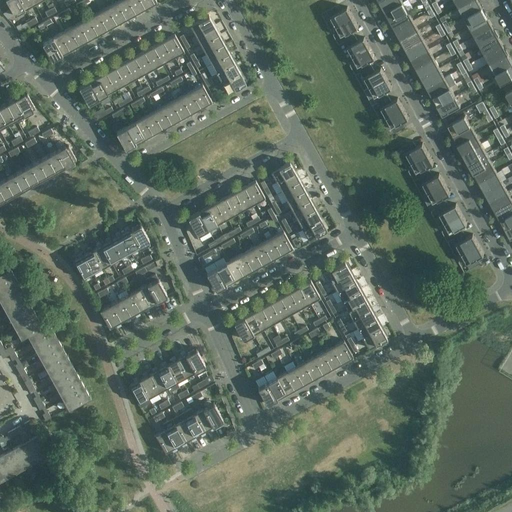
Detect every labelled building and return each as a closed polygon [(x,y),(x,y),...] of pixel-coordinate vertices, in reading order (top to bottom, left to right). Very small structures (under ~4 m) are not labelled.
[(24,9),(19,0),(6,0),(15,14),(24,9)] [(34,4),(31,0),(19,0),(24,9),(34,4)] [(128,17),(118,0),(109,6),(118,23),(128,17)] [(137,12),(130,0),(119,0),(118,0),(128,17),(137,12)] [(147,7),(142,0),(130,0),(137,12),(147,7)] [(385,11),(403,1),(402,0),(382,0),(380,2),(385,11)] [(464,17),(482,7),(478,0),(472,0),(459,7),(464,17)] [(84,5),(82,1),(75,4),(78,9),(84,5)] [(390,21),(408,11),(403,1),(385,11),(390,21)] [(353,16),(347,6),(341,10),(338,5),(327,11),(335,26),(353,16)] [(118,23),(109,6),(100,11),(109,28),(118,23)] [(469,26),(487,16),(482,7),(464,17),(469,26)] [(71,12),(69,8),(63,11),(65,16),(71,12)] [(65,16),(63,11),(56,15),(59,19),(65,16)] [(109,28),(100,11),(90,16),(99,33),(109,28)] [(395,30),(413,20),(408,11),(390,21),(395,30)] [(196,35),(215,24),(214,25),(209,15),(190,25),(196,35)] [(99,33),(90,16),(81,21),(90,38),(99,33)] [(352,30),(358,26),(353,16),(335,26),(344,41),(355,35),(352,30)] [(475,36),(493,26),(487,16),(469,26),(475,36)] [(52,23),(50,18),(44,22),(46,26),(52,23)] [(401,40),(418,30),(413,20),(395,30),(401,40)] [(90,38),(81,21),(71,27),(81,43),(90,38)] [(46,26),(44,22),(38,25),(40,30),(46,26)] [(201,44),(220,34),(219,34),(214,25),(215,25),(215,24),(196,35),(201,44)] [(480,45),(498,35),(493,26),(475,36),(480,45)] [(81,43),(71,27),(62,32),(71,49),(81,43)] [(406,49),(424,39),(418,30),(401,40),(406,49)] [(71,49),(62,32),(52,37),(62,54),(71,49)] [(184,51),(175,34),(165,39),(174,56),(184,51)] [(206,54),(226,43),(225,43),(224,44),(219,35),(220,34),(201,44),(206,54)] [(370,47),(364,37),(358,40),(355,35),(344,41),(352,56),(370,47)] [(485,55),(503,45),(498,35),(480,45),(485,55)] [(62,54),(52,37),(42,43),(52,60),(62,54)] [(174,56),(165,39),(155,44),(164,61),(174,56)] [(411,58),(429,49),(424,39),(406,49),(411,58)] [(211,63),(231,53),(231,52),(230,53),(225,44),(226,43),(206,54),(211,63)] [(164,61),(155,44),(145,50),(155,67),(164,61)] [(490,64),(508,54),(503,45),(485,55),(490,64)] [(369,60),(375,57),(370,47),(352,56),(361,72),(372,66),(369,60)] [(416,68),(434,58),(429,49),(411,58),(416,68)] [(155,67),(145,50),(136,55),(145,72),(155,67)] [(217,73),(236,62),(235,62),(230,54),(231,53),(211,63),(217,73)] [(495,74),(511,64),(511,61),(508,54),(490,64),(495,74)] [(145,72),(136,55),(127,60),(136,77),(145,72)] [(421,77),(439,68),(434,58),(416,68),(421,77)] [(136,77),(127,60),(117,65),(127,82),(136,77)] [(222,82),(241,72),(241,71),(240,72),(235,63),(236,62),(217,73),(222,82)] [(511,77),(511,64),(495,74),(501,84),(511,77)] [(127,82),(117,65),(108,71),(117,88),(127,82)] [(387,77),(381,67),(375,71),(372,66),(361,72),(369,87),(387,77)] [(427,87),(445,77),(439,68),(421,77),(427,87)] [(117,88),(108,71),(98,76),(108,93),(117,88)] [(246,82),(240,72),(241,72),(222,82),(227,92),(246,82)] [(108,93),(98,76),(89,81),(98,98),(108,93)] [(386,91),(392,87),(387,77),(369,87),(377,102),(388,96),(386,91)] [(432,96),(450,87),(445,77),(427,87),(432,96)] [(98,98),(89,81),(79,87),(88,104),(98,98)] [(212,101),(202,84),(192,90),(202,106),(212,101)] [(437,106),(455,96),(450,87),(432,96),(437,106)] [(202,106),(192,90),(183,95),(192,112),(202,106)] [(35,107),(27,93),(27,94),(25,95),(24,93),(15,97),(25,115),(34,110),(32,108),(34,107),(35,107)] [(192,112),(183,95),(173,100),(183,117),(192,112)] [(403,108),(398,98),(391,101),(388,96),(377,102),(386,117),(403,108)] [(461,106),(455,96),(437,106),(443,116),(461,106)] [(25,115),(15,97),(7,102),(16,119),(25,115)] [(183,117),(173,100),(164,105),(173,122),(183,117)] [(16,119),(7,102),(0,105),(0,110),(8,124),(16,119)] [(173,122),(164,105),(155,111),(164,127),(173,122)] [(402,121),(409,117),(403,108),(386,117),(394,133),(405,127),(402,121)] [(164,127),(155,111),(145,116),(154,133),(164,127)] [(471,124),(465,114),(447,124),(453,134),(471,124)] [(154,133),(145,116),(136,121),(145,138),(154,133)] [(145,138),(136,121),(126,126),(135,143),(145,138)] [(458,144),(476,134),(471,124),(453,134),(458,144)] [(135,143),(126,126),(116,132),(125,149),(135,143)] [(463,153),(481,143),(476,134),(458,144),(463,153)] [(428,153),(423,143),(416,146),(413,141),(402,147),(411,162),(428,153)] [(468,163),(486,153),(481,143),(463,153),(468,163)] [(76,159),(68,145),(68,146),(66,146),(65,144),(56,149),(66,166),(75,162),(74,159),(75,159),(76,159)] [(66,166),(56,149),(48,154),(58,171),(66,166)] [(427,166),(434,162),(428,153),(411,162),(419,177),(430,171),(427,166)] [(474,172),(492,162),(486,153),(468,163),(474,172)] [(58,171),(48,154),(40,159),(49,176),(58,171)] [(49,176),(40,159),(31,163),(41,180),(49,176)] [(276,181),(296,171),(296,170),(295,171),(289,161),(271,171),(276,181)] [(479,182),(497,172),(492,162),(474,172),(479,182)] [(41,180),(31,163),(23,168),(32,185),(41,180)] [(32,185),(23,168),(14,172),(24,190),(32,185)] [(282,191),(301,180),(300,180),(295,171),(296,171),(276,181),(282,191)] [(445,183),(439,173),(433,177),(430,171),(419,177),(427,193),(445,183)] [(24,190),(14,172),(6,177),(16,194),(24,190)] [(484,191),(502,181),(497,172),(479,182),(484,191)] [(16,194),(6,177),(0,180),(0,186),(7,199),(16,194)] [(265,197),(255,180),(245,185),(255,202),(265,197)] [(287,200),(306,189),(305,190),(300,181),(301,180),(282,191),(287,200)] [(489,201),(507,191),(502,181),(484,191),(489,201)] [(444,196),(450,193),(445,183),(427,193),(436,208),(447,202),(444,196)] [(255,202),(245,185),(236,191),(245,208),(255,202)] [(292,210),(312,199),(311,199),(310,199),(305,190),(307,190),(306,189),(287,200),(292,210)] [(245,208),(236,191),(226,196),(236,213),(245,208)] [(495,210),(511,200),(511,199),(507,191),(489,201),(495,210)] [(236,213),(226,196),(217,201),(226,218),(236,213)] [(297,219),(317,208),(316,209),(311,200),(312,199),(292,210),(297,219)] [(500,219),(511,212),(511,200),(495,210),(500,219)] [(226,218),(217,201),(208,206),(217,223),(226,218)] [(462,213),(456,203),(450,207),(447,202),(436,208),(444,223),(462,213)] [(217,223),(208,206),(198,212),(207,229),(217,223)] [(303,229),(322,218),(321,218),(316,209),(317,209),(317,208),(297,219),(303,229)] [(207,229),(198,212),(188,217),(197,234),(207,229)] [(505,229),(511,225),(511,212),(500,219),(505,229)] [(461,227),(467,223),(462,213),(444,223),(453,238),(464,232),(461,227)] [(326,228),(321,219),(322,218),(303,229),(308,238),(326,228)] [(149,239),(141,225),(141,226),(140,224),(130,229),(139,247),(149,241),(148,239),(149,239)] [(139,247),(130,229),(129,229),(130,229),(128,226),(124,228),(126,231),(120,234),(130,252),(139,247)] [(292,247),(283,230),(273,236),(283,253),(292,247)] [(130,252),(120,234),(120,235),(120,234),(118,231),(114,233),(116,237),(111,240),(121,257),(130,252)] [(478,244),(473,234),(466,237),(464,232),(453,238),(461,253),(478,244)] [(121,257),(111,240),(110,239),(111,239),(109,236),(105,238),(107,242),(102,245),(111,262),(121,257)] [(283,253),(273,236),(264,241),(273,258),(283,253)] [(111,262),(102,245),(101,245),(101,244),(100,241),(95,243),(98,247),(92,250),(102,267),(111,262)] [(273,258),(264,241),(254,246),(264,263),(273,258)] [(477,257),(484,254),(478,244),(461,253),(469,269),(480,263),(477,257)] [(102,267),(92,250),(91,250),(92,250),(90,246),(86,249),(88,252),(83,255),(92,273),(102,267)] [(264,263),(254,246),(245,252),(254,268),(264,263)] [(92,273),(83,255),(82,255),(81,252),(77,254),(79,258),(73,261),(82,278),(92,273)] [(254,268),(245,252),(235,257),(245,273),(254,268)] [(245,273),(235,257),(226,262),(235,279),(245,273)] [(164,264),(161,258),(155,260),(158,266),(164,264)] [(332,281),(351,270),(350,270),(344,261),(326,271),(332,281)] [(235,279),(226,262),(217,267),(226,284),(235,279)] [(0,283),(14,276),(10,268),(11,267),(10,267),(0,272),(0,283)] [(226,284),(217,267),(206,273),(216,290),(226,284)] [(337,290),(356,280),(356,279),(355,280),(350,271),(351,270),(332,281),(337,290)] [(147,283),(157,278),(155,274),(145,279),(147,283)] [(0,294),(19,284),(14,276),(0,283),(0,294)] [(166,293),(159,279),(159,280),(157,278),(147,283),(157,301),(167,295),(166,293)] [(320,296),(310,280),(300,285),(310,302),(320,296)] [(342,300),(361,289),(360,289),(355,280),(356,280),(337,290),(342,300)] [(147,283),(138,289),(148,306),(153,303),(155,306),(159,304),(157,301),(147,283)] [(0,297),(3,303),(23,292),(19,284),(0,294),(0,297)] [(310,302),(300,285),(291,290),(300,307),(310,302)] [(148,306),(138,289),(129,294),(138,311),(144,308),(146,312),(150,309),(148,306),(147,306),(148,306)] [(347,309),(367,298),(366,298),(365,299),(360,290),(362,289),(361,289),(342,300),(347,309)] [(300,307),(291,290),(282,295),(291,312),(300,307)] [(8,312),(28,300),(23,292),(3,303),(8,312)] [(138,311),(129,294),(119,299),(129,316),(134,313),(136,317),(140,315),(138,312),(138,311)] [(291,312),(282,295),(272,301),(281,318),(291,312)] [(352,319),(372,308),(371,308),(366,299),(367,299),(367,298),(347,309),(352,319)] [(129,316),(119,299),(110,304),(119,322),(125,318),(127,322),(131,320),(129,317),(128,316),(129,316)] [(12,320),(32,309),(28,300),(8,312),(12,320)] [(281,318),(272,301),(263,306),(272,323),(281,318)] [(119,322),(110,304),(100,310),(109,327),(115,324),(117,327),(121,325),(120,322),(119,322)] [(272,323),(263,306),(253,311),(262,328),(272,323)] [(358,328),(377,317),(376,318),(371,309),(372,308),(352,319),(358,328)] [(17,328),(37,317),(32,309),(12,320),(17,328)] [(262,328),(253,311),(244,316),(253,333),(262,328)] [(253,333),(244,316),(234,322),(243,339),(253,333)] [(42,325),(37,317),(17,328),(21,336),(20,337),(21,337),(27,334),(28,333),(42,325)] [(363,338),(382,327),(381,327),(376,318),(377,318),(377,317),(358,328),(363,338)] [(33,341),(53,330),(48,322),(49,322),(49,321),(42,325),(28,333),(33,341)] [(387,337),(381,328),(382,327),(363,338),(368,348),(387,337)] [(37,349),(57,338),(53,330),(33,341),(37,349)] [(283,343),(279,336),(270,342),(274,348),(283,343)] [(42,358),(62,347),(57,338),(37,349),(42,358)] [(353,356),(343,339),(333,345),(343,362),(353,356)] [(343,362),(333,345),(324,350),(333,367),(343,362)] [(14,351),(12,347),(11,346),(6,349),(9,354),(14,351)] [(46,366),(67,355),(62,347),(42,358),(46,366)] [(205,363),(197,350),(196,348),(186,354),(195,371),(205,365),(204,364),(205,363)] [(195,371),(186,354),(185,354),(185,353),(186,353),(184,350),(180,352),(182,356),(176,359),(186,376),(195,371)] [(333,367),(324,350),(315,355),(324,372),(333,367)] [(17,356),(14,351),(9,354),(12,360),(18,357),(17,356)] [(51,374),(71,363),(67,355),(46,366),(51,374)] [(186,376),(176,359),(176,358),(174,355),(170,357),(172,361),(167,364),(177,381),(186,376)] [(324,372),(315,355),(305,360),(315,377),(324,372)] [(177,381),(167,364),(166,364),(167,364),(165,360),(161,363),(163,366),(158,369),(167,387),(177,381)] [(315,377),(305,360),(296,366),(305,382),(315,377)] [(24,368),(20,362),(15,365),(18,371),(24,368)] [(56,382),(76,371),(71,363),(51,374),(56,382)] [(167,387),(158,369),(157,369),(155,366),(151,368),(153,372),(148,375),(158,392),(167,387)] [(305,382),(296,366),(286,371),(296,388),(305,382)] [(27,374),(24,368),(18,371),(21,376),(27,374)] [(60,391),(80,379),(76,371),(56,382),(60,391)] [(158,392),(148,375),(147,374),(148,374),(146,371),(142,373),(144,377),(139,380),(148,397),(158,392)] [(296,388),(286,371),(277,376),(286,393),(296,388)] [(148,397),(139,380),(138,380),(138,379),(137,376),(133,378),(135,382),(129,385),(138,403),(148,397)] [(286,393),(277,376),(267,381),(277,398),(286,393)] [(33,384),(30,380),(29,378),(24,381),(27,387),(33,384)] [(65,399),(85,388),(80,379),(60,391),(65,399)] [(277,398),(267,381),(257,387),(267,404),(277,398)] [(36,390),(35,389),(33,384),(27,387),(31,393),(36,390)] [(69,408),(90,396),(90,395),(89,396),(85,388),(65,399),(69,407),(68,407),(69,408)] [(42,401),(39,395),(33,398),(36,404),(42,401)] [(45,406),(42,401),(36,404),(40,409),(45,406)] [(222,418),(215,404),(214,404),(213,402),(203,408),(213,425),(223,420),(222,418)] [(213,425),(203,408),(194,413),(203,430),(209,427),(211,431),(215,429),(213,426),(213,425)] [(51,417),(47,411),(42,414),(46,420),(51,417)] [(203,430),(194,413),(185,418),(194,436),(199,433),(201,436),(206,434),(204,431),(203,431),(203,430)] [(194,436),(185,418),(175,423),(185,441),(190,438),(192,441),(196,439),(194,436)] [(33,426),(30,420),(24,424),(27,429),(33,426)] [(185,441),(175,423),(166,429),(175,446),(181,443),(183,447),(187,444),(185,441),(184,441),(185,441)] [(22,432),(20,429),(19,426),(13,429),(16,435),(22,432)] [(16,435),(13,429),(7,433),(10,438),(16,435)] [(175,446),(166,429),(156,434),(165,451),(171,448),(173,452),(177,450),(175,446),(175,447),(175,446)] [(49,454),(38,434),(37,434),(38,435),(30,440),(40,458),(48,454),(49,454)] [(40,458),(30,440),(21,444),(32,462),(40,458)] [(32,462),(21,444),(13,449),(23,467),(32,462)] [(23,467),(13,449),(5,453),(15,472),(23,467)] [(15,472),(5,453),(0,456),(0,463),(7,476),(15,472)]
